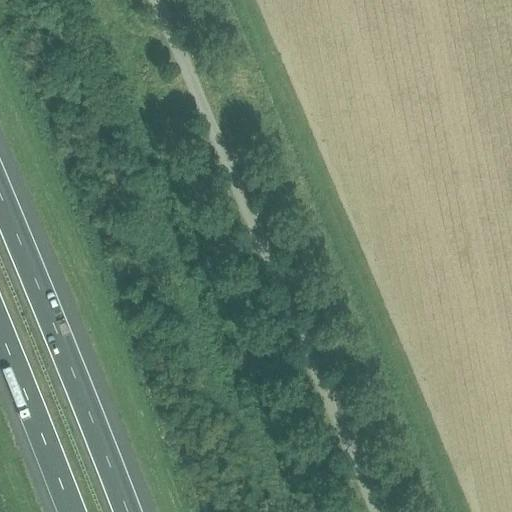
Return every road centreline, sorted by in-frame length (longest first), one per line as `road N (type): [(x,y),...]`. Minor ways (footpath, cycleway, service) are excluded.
road 1 (unclassified): [(366,511),(148,0)]
road 2 (motorway): [(126,511),(0,198)]
road 3 (motorway): [(0,335),(70,511)]
